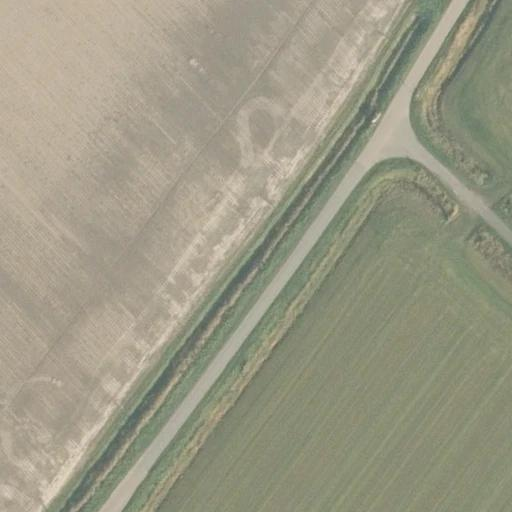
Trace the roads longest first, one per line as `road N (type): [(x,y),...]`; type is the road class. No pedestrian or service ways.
road 1 (unclassified): [(386,127),(110,511)]
road 2 (unclassified): [(511,243),(386,127)]
road 3 (unclassified): [(386,127),(463,0)]
